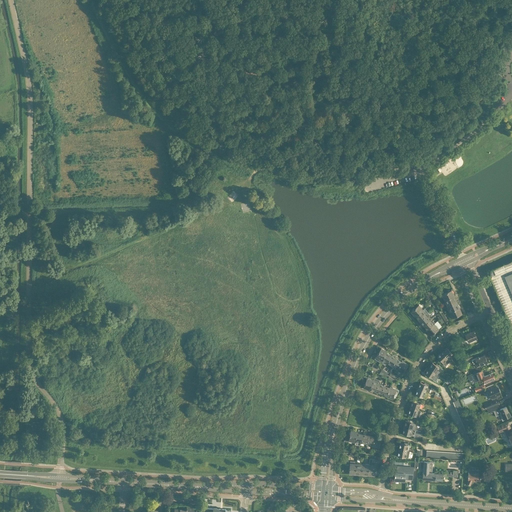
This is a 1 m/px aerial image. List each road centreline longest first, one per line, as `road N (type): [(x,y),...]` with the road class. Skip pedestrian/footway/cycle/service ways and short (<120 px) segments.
road 1 (unclassified): [(60,475),(61,419),(30,370),(30,102),(10,0)]
road 2 (unclassified): [(382,494),(391,434),(416,366),(444,333),(480,314)]
road 3 (secondary): [(330,446),(369,334),(435,274)]
